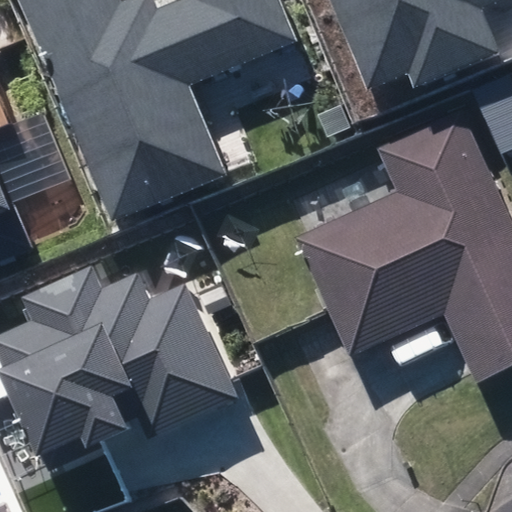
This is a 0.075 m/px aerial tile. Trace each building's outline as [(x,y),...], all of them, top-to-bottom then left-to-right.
[(307,31),(293,0),(172,0),(169,1),(168,0),(34,0),(124,208),(234,162),(197,78),(307,31)] [(343,0),(378,80),(418,62),(426,81),(511,44),(493,2),(497,0),(343,0)] [(511,369),(511,201),(471,113),(389,150),(409,193),(310,239),(364,354),(458,311),(490,380),(511,369)] [(0,255),(43,237),(0,137),(0,255)] [(25,377),(69,468),(158,425),(162,434),(249,393),(197,285),(163,301),(149,274),(114,290),(103,268),(35,301),(46,323),(6,341),(23,378),(25,377)]
